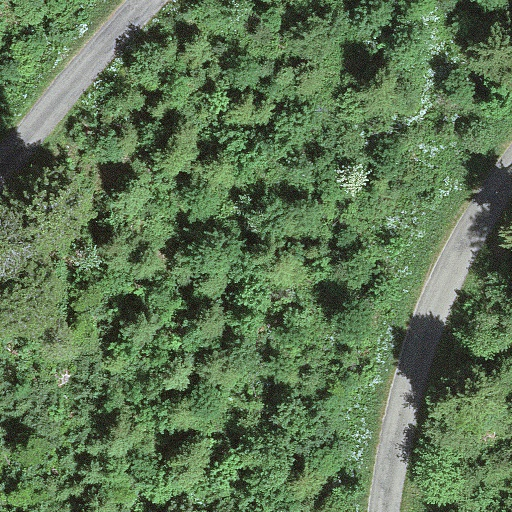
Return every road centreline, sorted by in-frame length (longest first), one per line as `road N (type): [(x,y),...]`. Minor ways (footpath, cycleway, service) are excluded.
road 1 (unclassified): [(511,184),(487,213),(429,340),(392,511)]
road 2 (unclassified): [(0,179),(160,0)]
